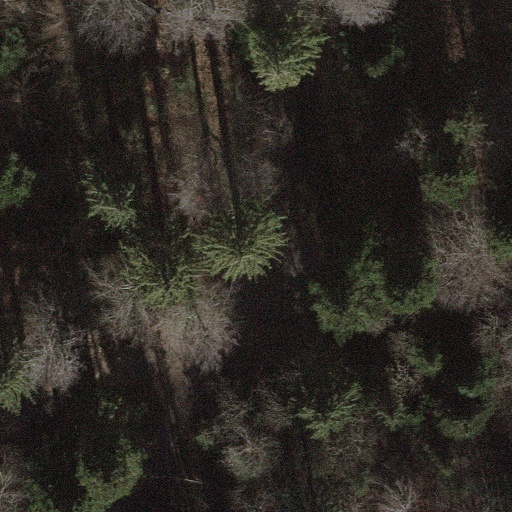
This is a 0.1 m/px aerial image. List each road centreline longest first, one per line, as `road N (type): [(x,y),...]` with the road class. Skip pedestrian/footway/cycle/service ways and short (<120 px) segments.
road 1 (track): [(133,511),(246,313),(303,41),(303,0)]
road 2 (track): [(246,313),(511,233)]
road 3 (track): [(246,313),(0,424)]
